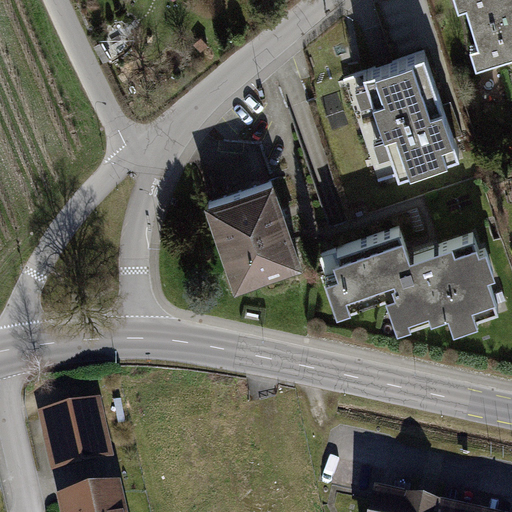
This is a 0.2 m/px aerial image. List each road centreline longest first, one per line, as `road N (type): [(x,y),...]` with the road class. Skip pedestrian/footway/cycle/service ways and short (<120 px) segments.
road 1 (secondary): [(151,338),(511,409)]
road 2 (residential): [(132,154),(328,0)]
road 3 (residential): [(132,154),(88,199),(41,272),(3,356)]
road 4 (residential): [(151,338),(136,252),(141,169),(132,154)]
road 5 (residential): [(60,0),(132,154)]
road 6 (secondary): [(3,356),(83,338),(151,338)]
